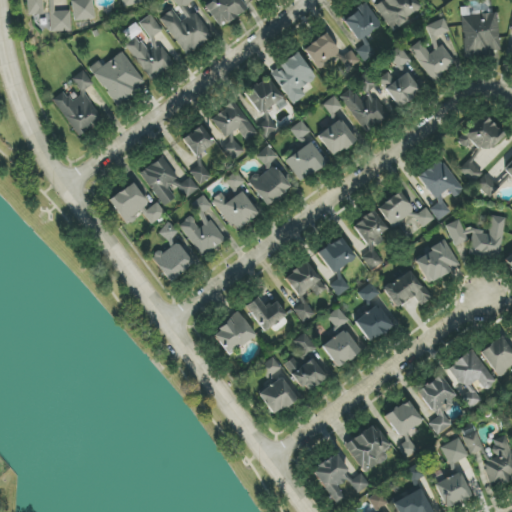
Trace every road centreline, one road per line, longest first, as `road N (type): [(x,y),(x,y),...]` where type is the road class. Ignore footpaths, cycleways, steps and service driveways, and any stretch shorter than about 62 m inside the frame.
road 1 (residential): [(306,511),(65,187),(23,120),(0,40)]
road 2 (residential): [(164,324),(478,95),(493,94)]
road 3 (residential): [(312,0),(65,187)]
road 4 (residential): [(270,463),(483,299)]
